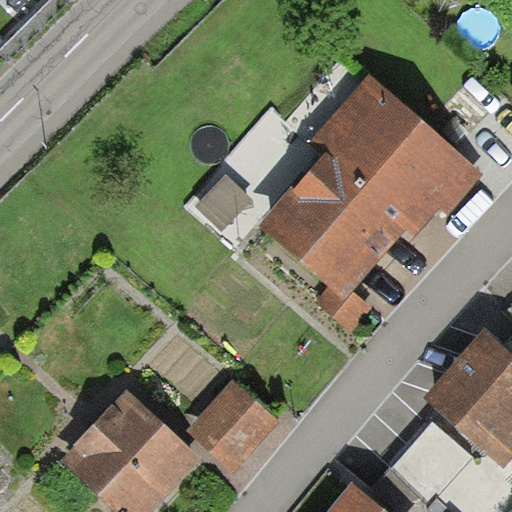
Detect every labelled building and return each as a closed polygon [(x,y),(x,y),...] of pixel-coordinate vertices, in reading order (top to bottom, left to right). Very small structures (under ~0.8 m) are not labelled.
[(489,176),(367,75),(310,142),(327,156),(261,235),(330,291),(320,303),(350,328),(369,305),(356,293),(404,235),(417,246),(442,216),(450,223),(489,176)] [(511,460),(511,357),(483,331),(422,402),(487,457),(503,471),(511,460)] [(281,423),(234,381),(188,433),(236,474),(281,423)] [(154,511),(201,462),(125,391),(57,464),(108,511),(154,511)] [(434,422),(371,492),(392,511),(424,511),(426,511),(427,511),(463,511),(495,477),(503,471),(487,457),(473,458),(434,422)] [(383,511),(353,487),(332,511),(383,511)]
